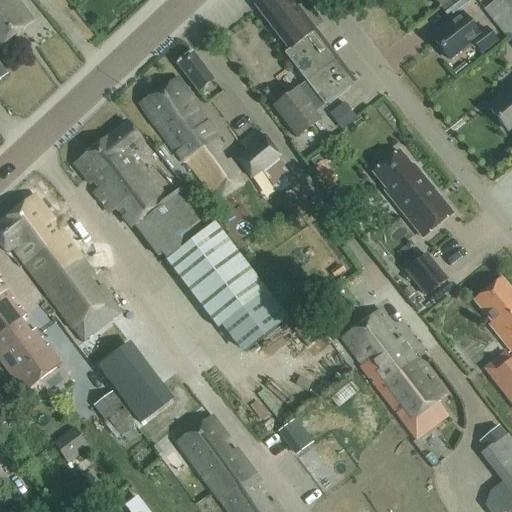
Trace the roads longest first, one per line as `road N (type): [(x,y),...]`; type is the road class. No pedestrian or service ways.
road 1 (unclassified): [(511,231),(327,0)]
road 2 (tertiary): [(0,174),(187,0)]
